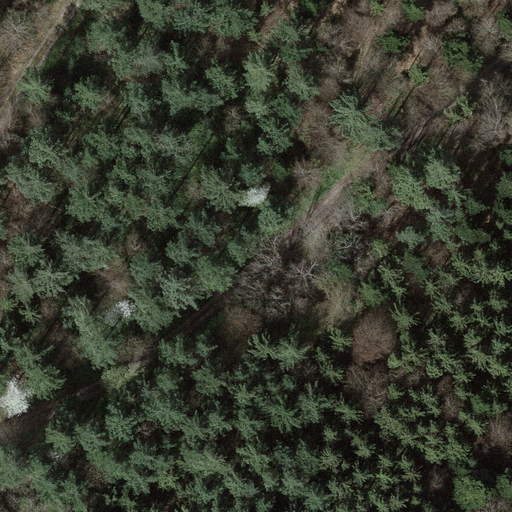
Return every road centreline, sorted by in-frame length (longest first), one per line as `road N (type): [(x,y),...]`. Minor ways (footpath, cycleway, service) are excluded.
road 1 (track): [(511,63),(235,288),(151,349),(0,438)]
road 2 (track): [(76,0),(0,139)]
